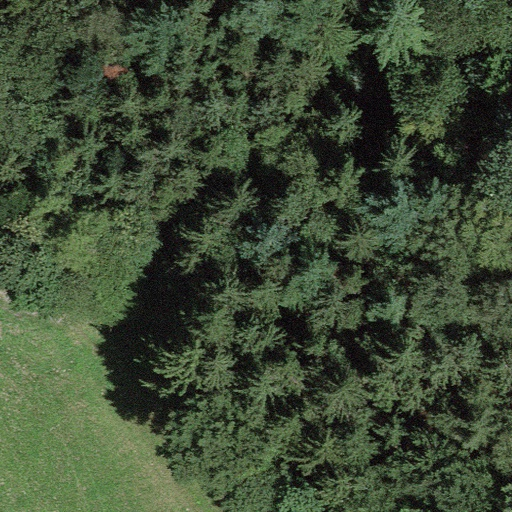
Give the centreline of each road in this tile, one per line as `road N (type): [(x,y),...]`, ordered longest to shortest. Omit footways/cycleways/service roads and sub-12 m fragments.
road 1 (track): [(91,348),(216,215),(511,117)]
road 2 (track): [(231,511),(209,476),(91,348),(0,302)]
